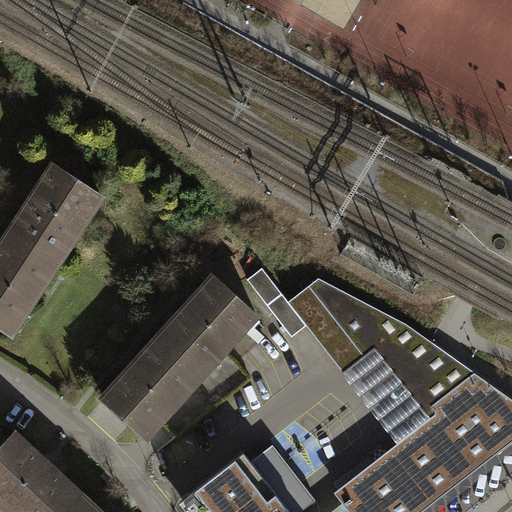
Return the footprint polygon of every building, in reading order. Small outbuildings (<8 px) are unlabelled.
[(13,226),(55,253),(83,210),(88,213),(101,194),(98,193),(105,183),(81,168),(76,177),(54,163),(13,226)] [(0,246),(0,326),(10,333),(22,315),(17,312),(33,286),(38,290),(51,270),(46,267),(55,253),(13,226),(0,246)] [(301,319),(288,302),(262,269),(248,279),(288,329),(301,319)] [(164,332),(201,364),(236,325),(242,330),(256,313),(215,276),(164,332)] [(319,277),(288,302),(301,319),(344,372),(382,342),(407,323),(319,277)] [(397,441),(334,492),(342,502),(349,511),(420,511),(511,440),(511,397),(407,323),(382,342),(436,412),(397,441)] [(201,364),(164,332),(103,399),(144,435),(158,420),(155,416),(175,392),(180,396),(193,381),(189,377),(201,364)] [(382,342),(344,372),(397,441),(436,412),(382,342)] [(0,505),(7,511),(73,511),(87,498),(21,434),(0,455),(0,505)] [(251,462),(243,451),(187,495),(200,511),(298,511),(315,499),(273,445),(251,462)] [(101,511),(87,498),(73,511),(101,511)] [(349,511),(342,502),(330,511),(349,511)]
